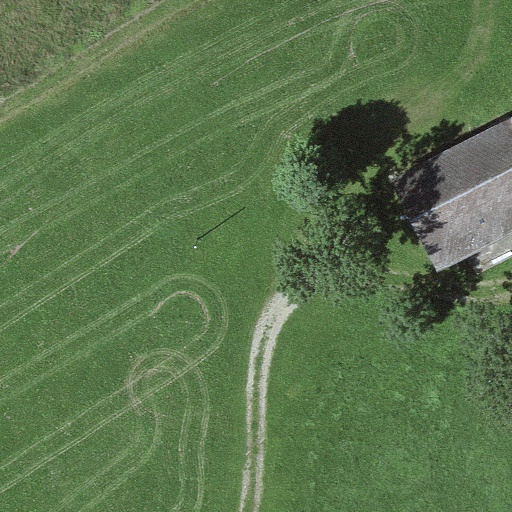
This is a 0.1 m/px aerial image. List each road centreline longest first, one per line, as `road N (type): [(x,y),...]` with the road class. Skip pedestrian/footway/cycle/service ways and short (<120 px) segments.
road 1 (track): [(254,511),(262,355),(285,303),(328,277),(475,300),(511,291)]
road 2 (track): [(391,0),(459,75),(441,110),(369,157),(373,278)]
road 3 (track): [(0,121),(252,0)]
